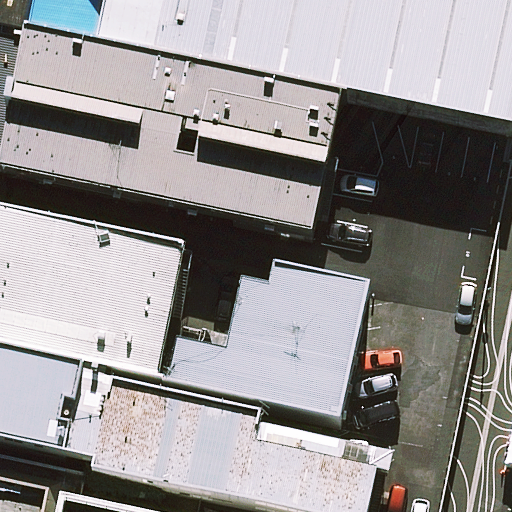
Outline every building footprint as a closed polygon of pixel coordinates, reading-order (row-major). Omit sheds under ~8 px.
[(511,0),(101,0),(106,8),(96,61),(340,100),(511,133),(511,0)] [(340,100),(96,61),(25,45),(0,177),(311,241),(340,100)] [(185,250),(0,216),(0,355),(160,391),(168,346),(185,250)] [(269,293),(242,288),(229,360),(168,346),(160,391),(262,412),(341,428),(371,290),(274,269),(269,293)] [(93,481),(238,511),(371,511),(378,478),(255,452),(262,412),(160,391),(0,355),(0,446),(96,469),(93,481)] [(158,511),(0,477),(0,511),(158,511)]
